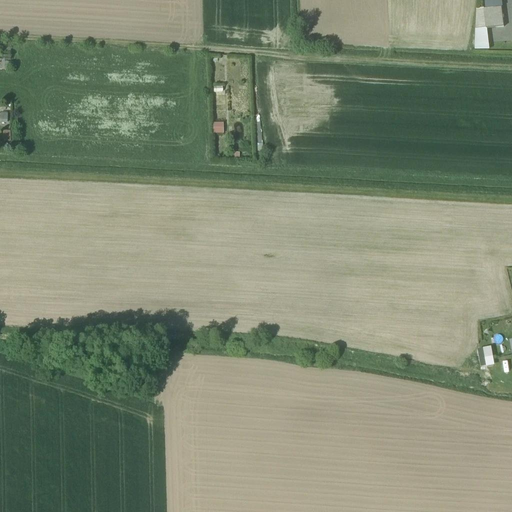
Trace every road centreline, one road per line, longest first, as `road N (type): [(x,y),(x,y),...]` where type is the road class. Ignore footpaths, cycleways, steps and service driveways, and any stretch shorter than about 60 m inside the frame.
road 1 (track): [(0,38),(511,67)]
road 2 (track): [(124,336),(0,338)]
